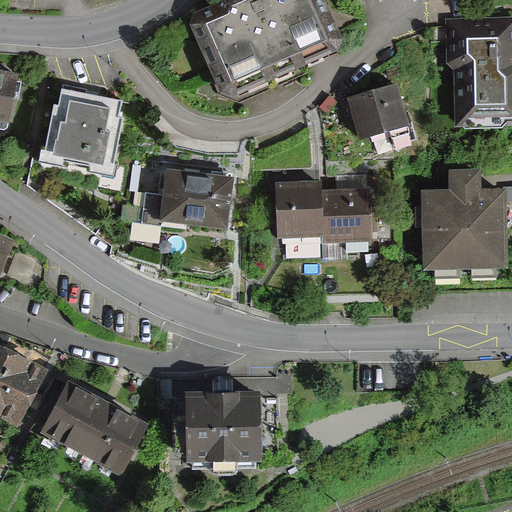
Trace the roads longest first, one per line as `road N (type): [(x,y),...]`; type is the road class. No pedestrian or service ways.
road 1 (residential): [(511,337),(284,337),(226,324)]
road 2 (residential): [(226,324),(138,287),(0,191)]
road 3 (residential): [(226,324),(198,357),(157,362),(0,309)]
road 4 (residential): [(0,26),(78,31),(113,25),(160,0)]
